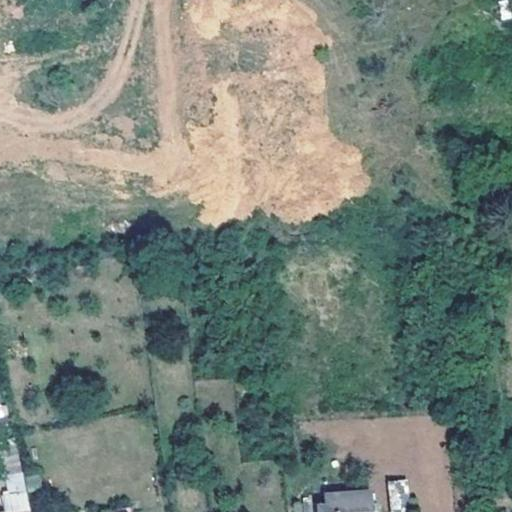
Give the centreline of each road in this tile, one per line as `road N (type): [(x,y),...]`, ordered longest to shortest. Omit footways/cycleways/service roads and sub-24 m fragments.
road 1 (residential): [(262,82),(0,115)]
road 2 (residential): [(405,0),(412,55),(262,82)]
